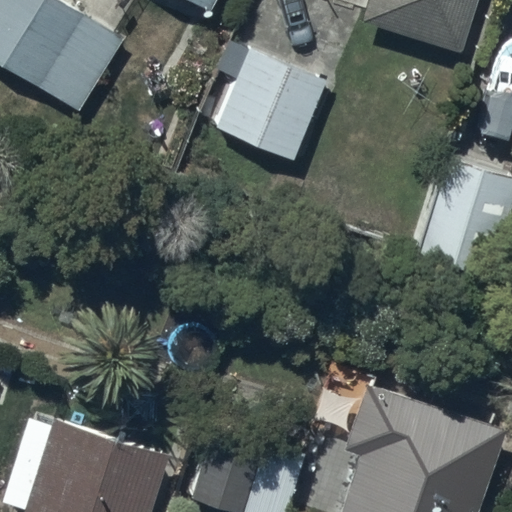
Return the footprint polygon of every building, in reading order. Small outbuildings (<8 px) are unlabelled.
[(120,29),(71,0),(0,0),(0,55),(76,101),(120,29)] [(469,0),(359,0),(357,7),(456,40),(469,0)] [(327,70),(248,37),(215,117),(293,150),(327,70)] [(511,184),(511,165),(443,143),(411,239),(486,263),(511,184)] [(466,511),(497,413),(362,371),(342,437),(357,442),(334,511),(466,511)] [(141,511),(164,439),(51,405),(49,411),(25,404),(0,483),(0,490),(23,498),(20,506),(36,510),(35,511),(141,511)] [(281,511),(303,444),(213,415),(190,486),(238,502),(237,507),(253,511),(281,511)]
